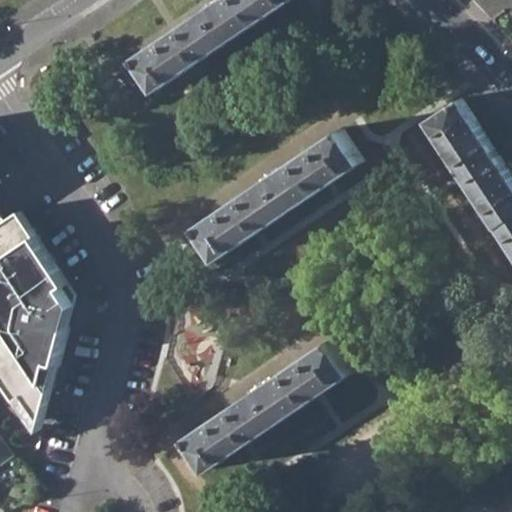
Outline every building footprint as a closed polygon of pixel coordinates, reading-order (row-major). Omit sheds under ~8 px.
[(150,75),(159,89),(293,0),(220,0),(123,66),(135,85),(150,75)] [(430,119),(511,242),(511,171),(463,98),(430,119)] [(199,226),(221,259),(366,161),(344,129),(199,226)] [(0,376),(43,440),(78,297),(22,212),(10,221),(0,199),(0,376)] [(190,436),(213,470),(358,372),(336,339),(190,436)] [(0,463),(16,451),(0,428),(0,463)]
